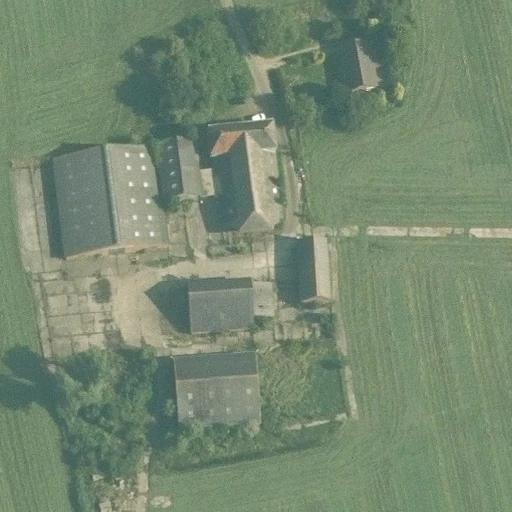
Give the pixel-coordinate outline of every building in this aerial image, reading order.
[(339,55),(346,97),(374,92),(370,71),(383,69),(379,48),(339,55)] [(206,139),(208,164),(211,164),(212,175),(213,180),(216,179),(218,201),(221,225),(222,230),(281,223),(273,158),(274,158),(271,130),(206,139)] [(194,146),(155,151),(50,164),(63,264),(168,251),(164,225),(162,207),(201,203),(198,177),(194,146)] [(297,248),(300,308),(328,306),(324,246),(297,248)] [(249,286),(185,291),(188,339),(252,334),(252,323),(272,322),(271,288),(249,289),(249,286)] [(176,419),(176,431),(177,435),(259,428),(254,360),(171,367),(176,419)]
